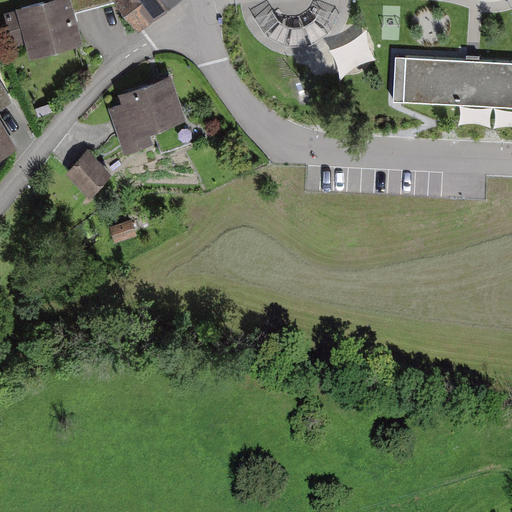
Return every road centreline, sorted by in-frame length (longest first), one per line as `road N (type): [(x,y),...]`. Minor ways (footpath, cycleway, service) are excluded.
road 1 (residential): [(511,159),(308,147),(275,133),(237,98),(196,28)]
road 2 (residential): [(0,205),(81,101),(125,60),(160,37),(196,28)]
